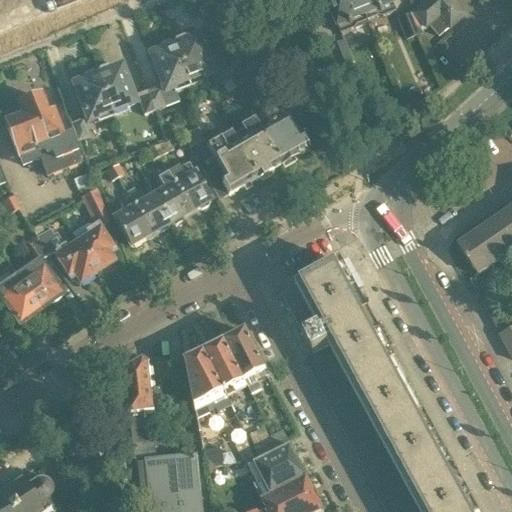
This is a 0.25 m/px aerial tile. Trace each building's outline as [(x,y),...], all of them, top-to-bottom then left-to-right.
[(357,26),(366,22),(357,0),(326,0),(338,29),(340,35),(355,30),(357,26)] [(357,0),(366,22),(378,18),(382,18),(396,13),(394,7),(391,0),(357,0)] [(427,0),(414,12),(426,27),(427,26),(439,38),(464,16),(450,0),(427,0)] [(423,36),(414,15),(398,21),(406,42),(423,36)] [(188,41),(182,39),(175,41),(174,45),(172,46),(186,82),(202,76),(203,79),(209,76),(212,84),(218,81),(220,87),(230,82),(222,61),(221,59),(207,64),(200,46),(199,47),(196,39),(189,41),(189,40),(188,41)] [(330,49),(338,69),(352,63),(345,43),(330,49)] [(189,88),(186,82),(172,46),(171,46),(168,44),(160,47),(158,52),(157,53),(158,54),(150,56),(153,64),(152,64),(160,86),(146,92),(154,112),(165,108),(179,102),(175,93),(189,88)] [(96,75),(112,118),(127,112),(126,108),(135,105),(123,76),(122,76),(119,68),(113,71),(112,70),(111,70),(105,68),(99,71),(97,75),(96,75)] [(97,124),(112,118),(96,75),(94,76),(91,74),(84,77),(82,82),(81,82),(81,83),(74,86),(76,94),(75,94),(86,123),(95,120),(97,124)] [(143,117),(154,112),(146,92),(135,96),(143,117)] [(6,124),(4,124),(18,158),(19,158),(22,166),(40,159),(42,164),(41,165),(46,177),(81,163),(70,133),(61,137),(51,112),(45,115),(39,98),(34,100),(33,97),(21,102),(23,104),(17,106),(18,108),(5,113),(4,117),(6,124)] [(296,143),(276,107),(263,115),(265,118),(254,124),(252,121),(278,168),(279,168),(295,159),(294,158),(307,151),(301,140),(296,143)] [(88,138),(81,121),(71,125),(77,142),(78,142),(88,138)] [(272,172),(278,168),(252,121),(239,128),(241,131),(232,136),(257,182),(272,172)] [(256,182),(257,182),(232,136),(232,137),(230,133),(206,146),(203,141),(188,149),(218,202),(241,190),(255,181),(256,182)] [(88,138),(78,142),(81,148),(90,145),(88,138)] [(153,149),(158,159),(173,151),(168,141),(160,145),(153,149)] [(158,159),(153,149),(146,153),(151,163),(158,159)] [(189,214),(196,211),(201,212),(208,208),(209,204),(210,203),(188,164),(167,175),(173,185),(175,184),(182,196),(177,198),(183,207),(185,206),(189,214)] [(111,169),(117,180),(123,176),(117,165),(111,169)] [(110,183),(117,180),(111,169),(104,172),(110,183)] [(183,218),(189,214),(185,206),(183,207),(177,198),(182,196),(175,184),(173,185),(167,175),(158,181),(164,191),(153,197),(169,226),(170,225),(175,227),(182,223),(183,218)] [(90,188),(86,177),(74,181),(79,193),(90,188)] [(101,208),(95,191),(82,198),(91,214),(101,208)] [(169,226),(153,197),(143,203),(137,192),(127,198),(149,237),(157,233),(161,234),(168,231),(169,226)] [(13,198),(0,204),(6,216),(19,211),(13,198)] [(143,240),(149,237),(127,198),(118,203),(124,214),(113,220),(129,248),(130,248),(135,249),(142,245),(143,240)] [(511,209),(458,247),(467,260),(466,261),(468,264),(469,264),(477,276),(470,282),(511,359),(511,209)] [(76,244),(95,274),(113,263),(108,256),(113,253),(96,225),(85,232),(82,228),(71,235),(77,244),(76,244)] [(79,284),(95,274),(76,244),(66,250),(63,245),(59,248),(49,231),(36,238),(49,257),(53,254),(70,281),(75,278),(79,284)] [(61,296),(39,264),(49,257),(36,238),(35,239),(35,238),(25,244),(38,264),(16,279),(39,312),(49,305),(52,305),(58,300),(59,297),(61,296)] [(470,511),(352,294),(357,291),(341,263),(301,284),(271,301),(386,511),(470,511)] [(31,317),(39,312),(16,279),(0,289),(0,300),(18,326),(20,325),(23,325),(30,321),(31,317)] [(247,332),(245,333),(225,343),(244,384),(245,383),(252,396),(262,391),(256,378),(267,373),(247,332)] [(244,384),(225,343),(204,354),(223,394),(225,393),(244,384)] [(223,394),(204,354),(185,363),(198,421),(210,414),(216,411),(231,404),(225,393),(223,394)] [(130,415),(131,427),(154,424),(155,423),(154,415),(162,414),(164,411),(161,389),(152,390),(149,365),(143,362),(126,372),(130,415)] [(155,426),(155,423),(154,424),(131,427),(133,445),(135,462),(137,484),(140,511),(203,511),(198,456),(156,460),(153,426),(155,426)] [(272,440),(276,448),(288,442),(282,431),(271,437),(272,440)] [(254,458),(245,440),(233,446),(242,464),(254,458)] [(258,457),(276,448),(272,440),(254,448),(258,457)] [(135,462),(133,445),(120,446),(124,485),(137,484),(135,462)] [(254,465),(262,481),(252,487),(260,501),(257,502),(258,504),(307,480),(289,446),(254,465)] [(209,470),(225,466),(223,456),(222,449),(205,453),(209,470)] [(51,511),(44,501),(47,499),(49,497),(50,494),(50,491),(49,489),(47,486),(45,483),(42,482),(39,482),(35,483),(34,484),(29,477),(0,495),(0,511),(51,511)] [(322,511),(307,480),(258,504),(259,507),(263,506),(265,509),(258,511),(322,511)]
